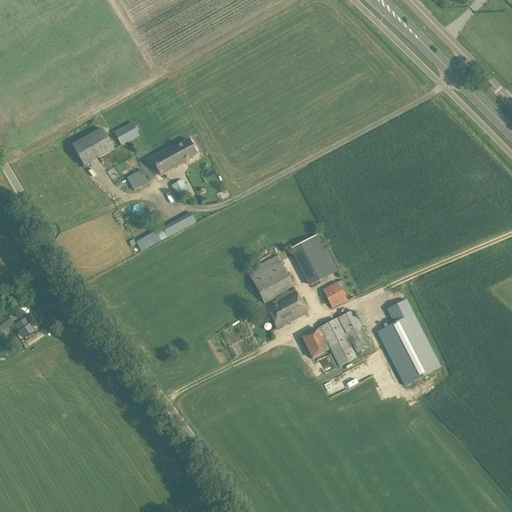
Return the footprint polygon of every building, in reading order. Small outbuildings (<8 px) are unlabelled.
[(140,137),(131,122),(113,132),(121,147),(140,137)] [(83,167),(114,150),(102,128),(71,145),(83,167)] [(197,155),(190,138),(178,145),(177,144),(150,158),(160,176),(186,161),(186,160),(197,155)] [(147,183),(141,171),(127,178),(133,190),(147,183)] [(177,198),(188,192),(182,180),(171,186),(177,198)] [(167,237),(196,222),(190,212),(161,227),(167,237)] [(161,241),(155,232),(141,239),(147,249),(161,241)] [(337,272),(318,234),(289,249),(308,286),(337,272)] [(295,291),(276,256),(247,272),(264,304),(276,298),(277,300),(265,306),(276,329),(307,314),(296,290),(295,291)] [(347,301),(337,282),(322,290),(332,308),(347,301)] [(441,368),(406,299),(386,309),(393,323),(376,332),(404,386),(441,368)] [(371,345),(353,310),(338,318),(356,353),(371,345)] [(15,324),(25,339),(36,331),(26,317),(15,324)] [(0,334),(12,326),(7,318),(0,322),(0,334)] [(347,339),(336,318),(319,328),(329,348),(347,339)] [(329,350),(318,328),(301,337),(311,359),(329,350)] [(356,357),(347,339),(329,348),(338,367),(356,357)]
